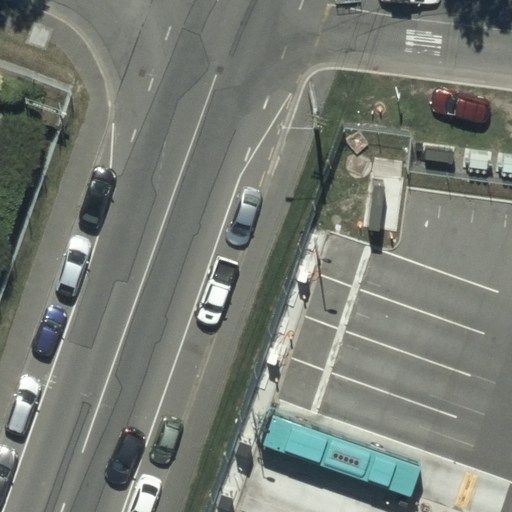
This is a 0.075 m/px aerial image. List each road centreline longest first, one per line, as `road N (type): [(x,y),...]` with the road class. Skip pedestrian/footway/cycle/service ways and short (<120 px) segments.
road 1 (tertiary): [(60,511),(242,0)]
road 2 (residential): [(283,0),(511,28)]
